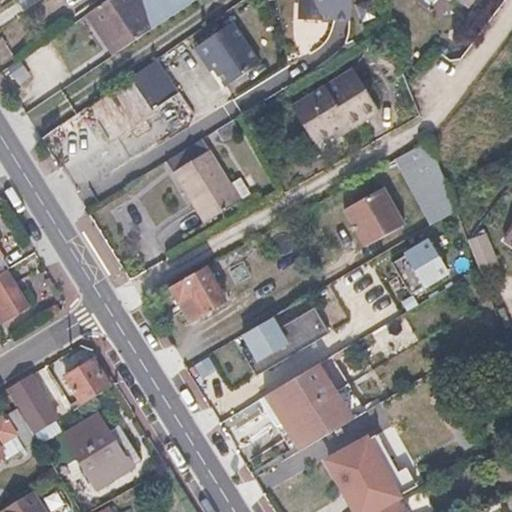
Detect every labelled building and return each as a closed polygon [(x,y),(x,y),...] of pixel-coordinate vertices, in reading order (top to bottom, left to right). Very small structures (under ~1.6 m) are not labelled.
[(133,0),(107,0),(83,16),(109,60),(191,4),(188,0),(155,0),(140,11),(133,0)] [(300,0),(300,17),(323,18),(324,16),(350,17),(351,0),(300,0)] [(223,30),(186,56),(195,70),(199,67),(206,77),(218,95),(251,72),(223,30)] [(150,65),(97,102),(95,133),(104,145),(172,97),(150,65)] [(199,67),(195,70),(202,79),(206,77),(199,67)] [(376,110),(350,68),(290,106),(313,143),(332,131),(346,122),(349,127),(376,110)] [(349,127),(346,122),(332,131),(335,136),(349,127)] [(430,138),(395,158),(432,229),(459,214),(454,201),(452,198),(450,195),(450,190),(430,138)] [(203,139),(170,159),(210,221),(246,198),(215,148),(211,151),(203,139)] [(384,185),(345,208),(367,245),(405,222),(384,185)] [(470,232),(468,236),(478,263),(495,257),(480,220),(470,232)] [(511,228),(502,246),(511,252),(511,228)] [(413,296),(450,274),(431,242),(395,264),(413,296)] [(0,273),(5,271),(9,269),(0,253),(0,273)] [(207,266),(170,287),(190,322),(227,301),(207,266)] [(0,273),(0,318),(2,321),(27,306),(5,271),(0,273)] [(279,331),(272,320),(244,336),(250,347),(242,352),(257,378),(330,336),(316,310),(279,331)] [(322,438),(366,413),(333,357),(263,398),(295,454),(322,438)] [(92,362),(64,377),(78,404),(106,389),(92,362)] [(29,429),(32,434),(55,420),(29,375),(5,390),(16,407),(29,429)] [(445,393),(434,399),(448,421),(453,428),(465,422),(445,393)] [(1,447),(29,429),(16,407),(0,416),(0,460),(7,457),(1,447)] [(102,413),(64,435),(95,488),(133,464),(102,413)] [(375,432),(326,460),(337,480),(349,473),(359,490),(396,468),(388,455),(377,462),(373,455),(385,448),(375,432)] [(329,450),(322,438),(295,454),(276,465),(284,480),(313,462),(312,460),(329,450)] [(359,490),(369,507),(361,511),(408,511),(402,500),(389,508),(382,498),(395,490),(397,494),(416,483),(404,463),(396,468),(359,490)] [(43,511),(32,492),(0,511),(43,511)]
